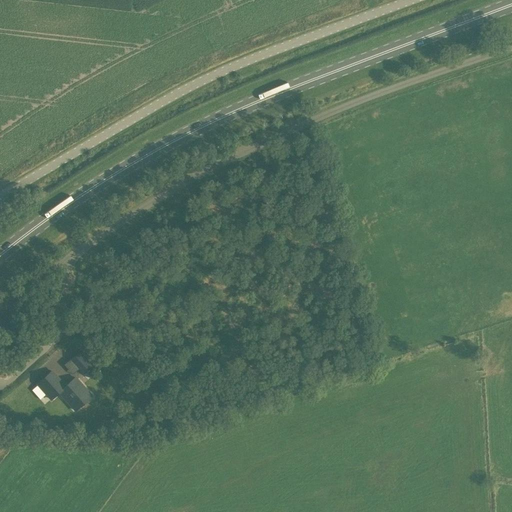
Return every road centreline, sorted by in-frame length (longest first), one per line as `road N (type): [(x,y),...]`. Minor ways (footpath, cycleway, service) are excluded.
road 1 (primary): [(0,255),(121,169),(236,110),(511,4)]
road 2 (unclassified): [(511,47),(276,133),(163,189),(67,259)]
road 3 (unclassified): [(0,194),(190,80),(398,0)]
